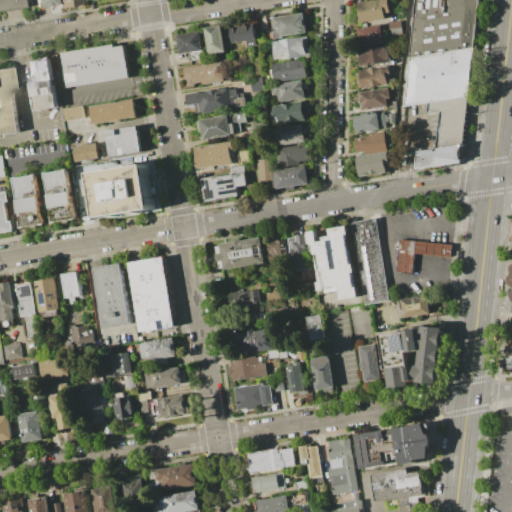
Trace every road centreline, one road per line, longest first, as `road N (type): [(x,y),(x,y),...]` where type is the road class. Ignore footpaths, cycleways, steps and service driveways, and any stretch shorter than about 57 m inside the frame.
road 1 (residential): [(0,473),(511,388)]
road 2 (residential): [(0,256),(511,172)]
road 3 (residential): [(147,0),(230,511)]
road 4 (secondary): [(454,511),(511,0)]
road 5 (residential): [(0,40),(246,0)]
road 6 (residential): [(333,0),(331,203)]
